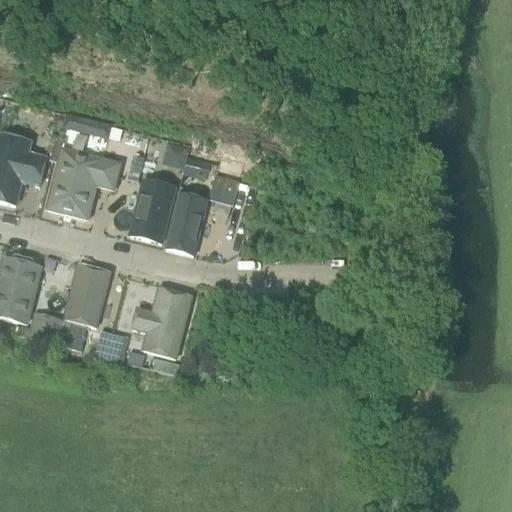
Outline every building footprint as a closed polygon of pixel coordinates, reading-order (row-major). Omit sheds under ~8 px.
[(66,120),(62,134),(106,145),(110,131),(66,120)] [(39,194),(47,162),(29,158),(32,147),(0,139),(0,208),(16,212),(21,190),(39,194)] [(56,165),(61,142),(51,139),(45,162),(56,165)] [(60,152),(44,216),(88,227),(96,193),(114,197),(121,168),(60,152)] [(143,162),(132,160),(126,184),(137,187),(143,162)] [(232,211),(238,187),(225,183),(217,181),(214,180),(207,204),(232,211)] [(141,184),(127,242),(161,251),(176,193),(141,184)] [(194,262),(208,206),(177,198),(163,254),(194,262)] [(1,263),(0,267),(0,324),(27,332),(42,273),(1,263)] [(77,269),(62,325),(96,334),(111,277),(77,269)] [(175,365),(192,301),(157,292),(150,316),(135,312),(129,335),(144,339),(140,356),(175,365)] [(277,335),(286,302),(257,295),(248,327),(277,335)] [(212,318),(209,328),(219,330),(222,320),(212,318)] [(14,332),(13,339),(29,343),(54,350),(60,325),(35,319),(31,334),(15,330),(14,332)] [(60,325),(54,350),(64,352),(70,328),(60,325)] [(100,335),(94,360),(105,363),(121,367),(127,342),(112,338),(100,335)] [(144,372),(147,362),(127,357),(124,367),(144,372)] [(176,380),(179,370),(154,364),(152,374),(176,380)]
